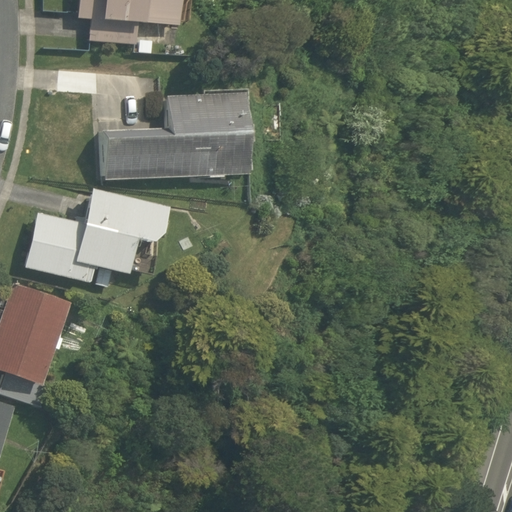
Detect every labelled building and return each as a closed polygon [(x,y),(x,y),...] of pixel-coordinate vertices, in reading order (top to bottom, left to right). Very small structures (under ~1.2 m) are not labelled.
[(86,43),(134,47),(135,25),(174,28),(175,0),(76,0),(74,20),(88,21),(86,43)] [(100,134),(102,184),(243,177),(239,95),(164,99),(166,131),(100,134)] [(20,269),(85,283),(88,268),(123,276),(124,271),(147,277),(162,209),(86,192),(78,225),(33,214),(20,269)] [(0,379),(0,396),(37,409),(44,387),(37,384),(65,305),(9,285),(0,309),(0,374),(2,375),(0,379)] [(0,440),(9,410),(0,407),(0,440)]
